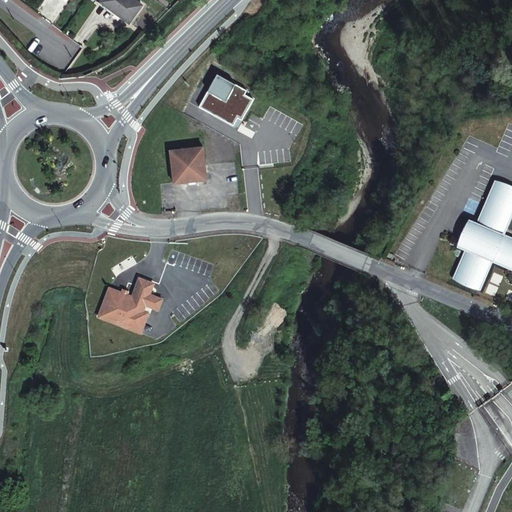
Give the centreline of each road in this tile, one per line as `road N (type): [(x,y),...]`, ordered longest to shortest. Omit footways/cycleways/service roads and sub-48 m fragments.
road 1 (secondary): [(99,132),(230,0)]
road 2 (unknown): [(511,398),(419,323),(394,278)]
road 3 (secondary): [(24,209),(56,219),(96,200),(110,167),(99,132)]
road 4 (unknown): [(411,285),(435,221),(476,151)]
